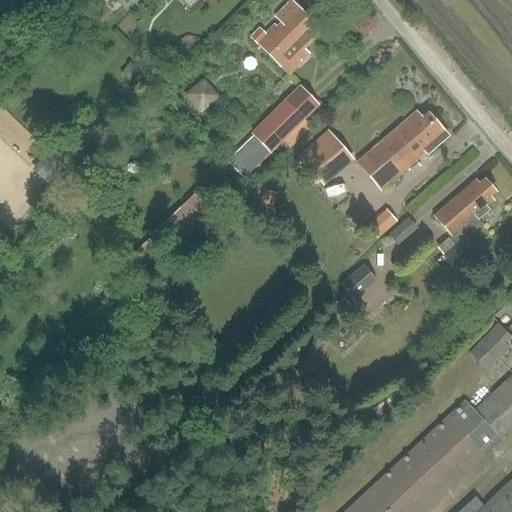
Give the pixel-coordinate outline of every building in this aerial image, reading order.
[(259,29),(252,37),(257,42),(258,42),(289,73),(308,54),(304,50),(308,45),(318,35),(309,26),(313,22),(291,1),(276,17),(279,20),(265,35),(259,29)] [(202,113),(222,97),(207,79),(187,95),(202,113)] [(300,86),(251,134),(271,155),(284,142),(289,148),(311,127),(305,120),(319,106),(300,86)] [(381,190),(397,176),(408,167),(413,173),(421,166),(415,160),(425,152),(427,155),(448,137),(427,114),(421,119),(415,113),(358,163),(381,190)] [(324,187),(354,160),(328,131),(298,158),(324,187)] [(242,179),(269,153),(252,136),(225,162),(242,179)] [(476,179),(433,216),(450,236),(437,247),(456,269),(476,251),(465,238),(481,224),(475,217),(495,201),(491,197),(496,193),(484,179),(480,183),(476,179)] [(260,206),(275,210),(279,192),(265,188),(260,206)] [(195,195),(154,234),(173,254),(214,215),(195,195)] [(398,221),(387,209),(369,226),(381,238),(398,221)] [(148,241),(127,262),(145,279),(166,258),(148,241)] [(354,299),(377,279),(364,264),(341,283),(354,299)] [(511,338),(498,324),(469,353),(487,370),(511,344),(511,338)] [(485,456),(496,445),(511,430),(511,377),(470,417),(460,406),(448,417),(484,455),(485,456)] [(390,387),(357,407),(368,425),(400,405),(399,403),(408,398),(399,385),(392,390),(390,387)] [(423,511),(484,455),(448,417),(346,511),(423,511)] [(511,511),(511,478),(475,511),(511,511)]
